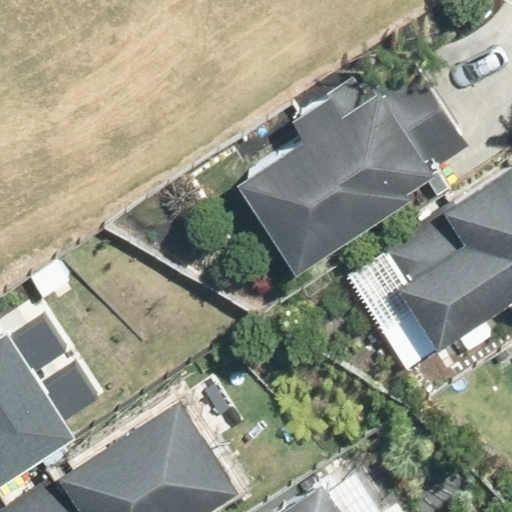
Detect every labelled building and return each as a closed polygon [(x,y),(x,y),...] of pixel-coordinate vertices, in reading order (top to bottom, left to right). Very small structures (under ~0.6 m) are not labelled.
[(433,170),(468,146),(415,63),(339,114),(330,99),(295,123),(307,140),(240,186),(298,274),(375,225),(374,224),(411,199),(408,193),(436,175),(433,170)] [(511,149),(374,238),(435,332),(511,282),(511,149)] [(0,466),(73,419),(4,314),(0,316),(0,466)] [(237,475),(177,383),(56,461),(62,470),(5,506),(8,511),(200,511),(194,503),(237,475)] [(348,511),(320,467),(250,511),(348,511)]
